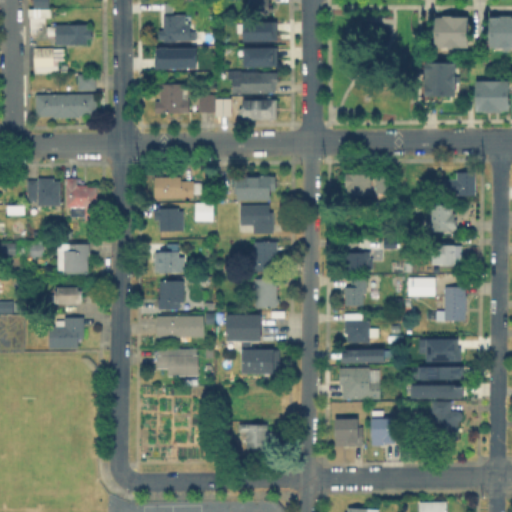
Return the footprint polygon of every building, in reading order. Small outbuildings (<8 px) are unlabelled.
[(51,0),(51,7),(36,8),(36,0),(51,0)] [(270,10),(270,13),(250,13),(250,0),(269,0),(269,5),(273,5),(273,10),(270,10)] [(465,45),(465,13),(432,13),(432,45),(465,45)] [(511,45),(511,13),(487,13),(487,45),(511,45)] [(190,21),(190,24),(193,24),(193,32),(198,32),(198,40),(193,41),(180,41),(180,42),(167,42),(167,40),(161,40),(161,31),(166,31),(166,15),(188,15),(188,21),(190,21)] [(241,39),(241,20),(275,20),(275,39),(241,39)] [(88,22),(87,28),(92,28),(92,37),(88,37),(88,43),(56,43),(56,34),(49,34),(48,25),(56,25),(56,23),(88,22)] [(241,65),(241,46),(275,45),(275,65),(241,65)] [(54,46),(54,48),(65,47),(65,59),(59,59),(59,72),(36,72),(36,65),(35,65),(35,47),(54,46)] [(153,67),(153,46),(194,46),(194,67),(153,67)] [(421,60),(421,94),(454,94),(454,60),(421,60)] [(229,90),(273,91),(273,69),(229,69),(229,90)] [(76,71),(76,87),(92,87),(92,71),(76,71)] [(474,109),(506,109),(506,78),(474,78),(474,109)] [(185,84),(185,90),(189,90),(189,100),(191,100),(191,113),(157,114),(157,102),(161,101),(161,84),(185,84)] [(33,91),(33,114),(93,114),(93,91),(33,91)] [(216,95),(216,113),(199,113),(199,95),(216,95)] [(233,98),(233,116),(218,116),(218,99),(233,98)] [(277,99),(277,119),(243,120),(243,115),(239,115),(239,108),(243,108),(243,100),(277,99)] [(386,192),(386,172),(343,172),(343,192),(386,192)] [(478,172),(479,195),(446,196),(446,192),(442,192),(442,185),(446,185),(446,180),(459,180),(459,172),(478,172)] [(273,190),(273,200),(239,200),(239,194),(235,194),(235,179),(239,179),(239,175),(278,175),(278,190),(273,190)] [(183,176),(183,181),(196,180),(196,197),(157,197),(157,177),(165,176),(169,176),(170,177),(183,176)] [(99,186),(98,221),(87,221),(87,216),(72,216),(72,206),(68,206),(68,177),(79,177),(78,184),(89,184),(89,186),(99,186)] [(61,182),(61,206),(40,206),(40,193),(38,193),(38,201),(29,201),(29,181),(39,181),(39,188),(40,188),(40,179),(55,179),(56,182),(61,182)] [(215,204),(215,222),(196,221),(197,203),(215,204)] [(271,205),(271,213),(274,213),(275,233),(255,234),(255,233),(243,233),(243,225),(242,225),(242,205),(271,205)] [(456,205),(458,217),(460,216),(461,219),(459,219),(461,232),(436,233),(435,206),(456,205)] [(181,209),(181,212),(186,211),(186,231),(162,232),(161,221),(157,221),(156,211),(161,211),(161,209),(181,209)] [(398,248),(385,249),(385,239),(398,239),(398,248)] [(278,263),(278,272),(257,272),(256,243),(279,242),(279,263),(278,263)] [(18,255),(2,256),(2,243),(17,243),(18,255)] [(30,244),(42,244),(42,263),(30,263),(30,244)] [(89,254),(90,274),(59,275),(59,245),(91,244),(91,254),(89,254)] [(180,244),(180,252),(181,252),(181,257),(186,257),(186,272),(181,272),(181,273),(161,273),(161,271),(157,272),(157,254),(162,253),(162,252),(168,252),(168,244),(180,244)] [(463,247),(463,265),(456,265),(456,267),(432,267),(432,245),(450,245),(450,246),(463,247)] [(371,252),(371,258),(373,258),(373,269),(372,269),(373,274),(367,274),(367,271),(346,271),(345,265),(343,265),(343,258),(346,259),(346,253),(365,253),(365,252),(371,252)] [(433,275),(433,293),(406,293),(406,275),(433,275)] [(278,279),(278,299),(280,299),(280,303),(278,303),(278,308),(257,308),(256,279),(278,279)] [(368,279),(368,295),(365,294),(365,306),(347,306),(348,298),(346,298),(346,288),(352,288),(352,279),(368,279)] [(183,310),(171,311),(159,310),(159,300),(161,300),(162,280),(187,281),(187,304),(182,304),(183,310)] [(464,320),(433,320),(433,309),(442,309),(442,285),(464,285),(464,320)] [(83,288),(83,290),(84,290),(85,303),(83,303),(83,305),(58,305),(58,304),(52,305),(52,297),(58,297),(58,288),(83,288)] [(0,301),(14,301),(15,313),(0,313),(0,301)] [(206,316),(207,337),(160,338),(160,316),(206,316)] [(264,316),(264,343),(229,342),(229,316),(264,316)] [(86,317),(86,339),(80,339),(80,348),(51,348),(51,327),(57,327),(58,321),(66,321),(66,318),(86,317)] [(372,320),(372,342),(349,342),(349,333),(347,333),(347,320),(372,320)] [(456,337),(456,360),(424,360),(424,351),(417,351),(417,337),(456,337)] [(198,348),(198,356),(201,355),(200,376),(169,377),(169,369),(158,369),(158,350),(198,348)] [(344,362),(344,350),(388,350),(388,363),(344,362)] [(280,352),(280,376),(243,376),(243,352),(280,352)] [(461,365),(462,378),(416,378),(416,365),(461,365)] [(340,400),(340,370),(383,370),(383,400),(340,400)] [(462,383),(462,396),(408,396),(408,383),(462,383)] [(452,411),(460,411),(463,413),(464,415),(464,418),(463,419),(462,421),(460,422),(460,440),(437,440),(437,414),(433,414),(433,401),(452,401),(452,411)] [(372,446),(373,419),(401,419),(401,446),(372,446)] [(336,447),(336,421),(363,421),(363,447),(336,447)] [(273,433),(273,442),(270,441),(269,449),(265,449),(265,452),(255,451),(255,449),(248,449),(248,432),(241,432),(241,425),(269,425),(269,433),(273,433)] [(421,511),(421,502),(448,501),(448,511),(421,511)]
